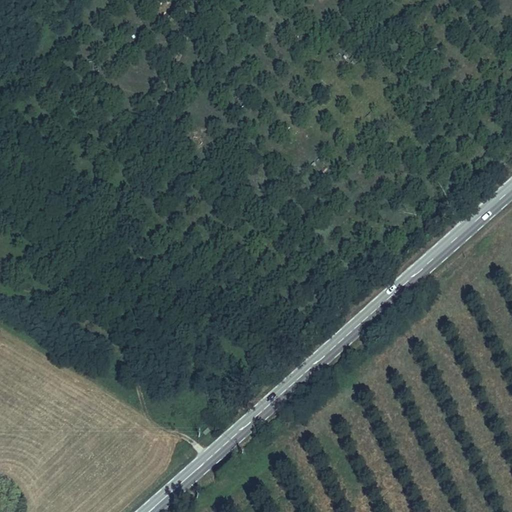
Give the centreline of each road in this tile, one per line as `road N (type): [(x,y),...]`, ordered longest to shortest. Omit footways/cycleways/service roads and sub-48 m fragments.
road 1 (secondary): [(511,190),(148,511)]
road 2 (track): [(209,458),(0,328)]
